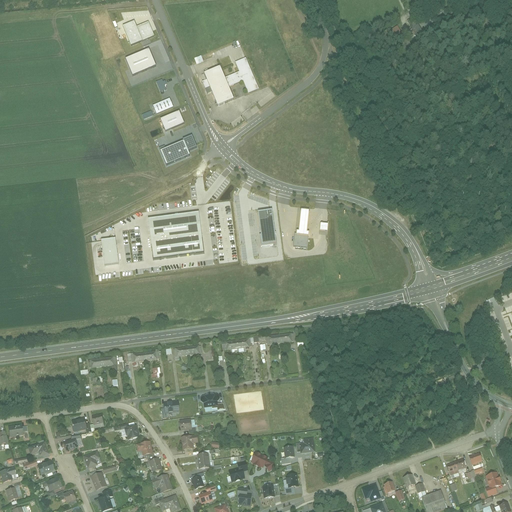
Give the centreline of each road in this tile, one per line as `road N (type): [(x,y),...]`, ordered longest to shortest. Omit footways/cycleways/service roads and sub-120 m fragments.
road 1 (primary): [(431,290),(273,321),(0,357)]
road 2 (residential): [(431,290),(412,242),(377,209),(287,189),(222,148)]
road 3 (unclassified): [(222,148),(316,74),(327,47),(309,0)]
road 4 (residential): [(116,405),(301,379)]
road 5 (residential): [(222,148),(155,0)]
road 6 (residential): [(345,484),(494,431)]
road 7 (residential): [(508,404),(466,371),(431,290)]
road 8 (residential): [(193,511),(149,428),(116,405)]
